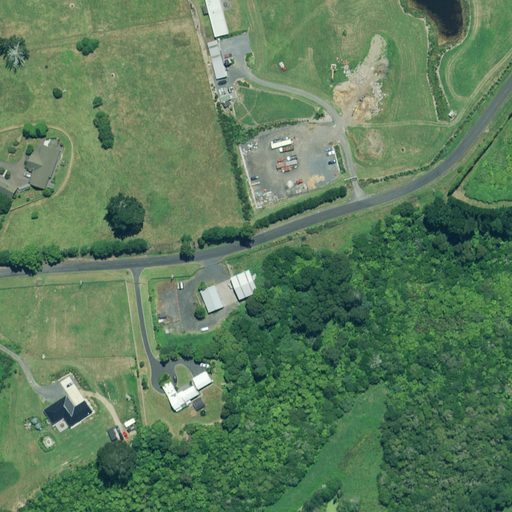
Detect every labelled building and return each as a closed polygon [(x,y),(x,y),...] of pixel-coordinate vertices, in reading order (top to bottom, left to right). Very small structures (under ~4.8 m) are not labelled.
[(229,34),(220,0),(206,0),(216,37),(229,34)] [(223,60),(218,42),(218,40),(207,43),(212,63),(223,60)] [(60,143),(51,139),(48,147),(43,145),(39,155),(32,152),(26,169),(33,172),(28,183),(45,189),(61,149),(58,147),(60,143)] [(19,186),(0,176),(0,192),(12,199),(19,186)] [(258,271),(251,274),(250,271),(232,278),(240,300),(259,292),(255,283),(262,280),(258,271)] [(223,307),(215,286),(201,291),(209,312),(223,307)] [(213,381),(206,371),(193,379),(199,389),(213,381)] [(178,395),(171,382),(163,386),(177,412),(183,408),(181,406),(187,402),(188,405),(191,403),(190,400),(200,394),(195,386),(178,395)]
